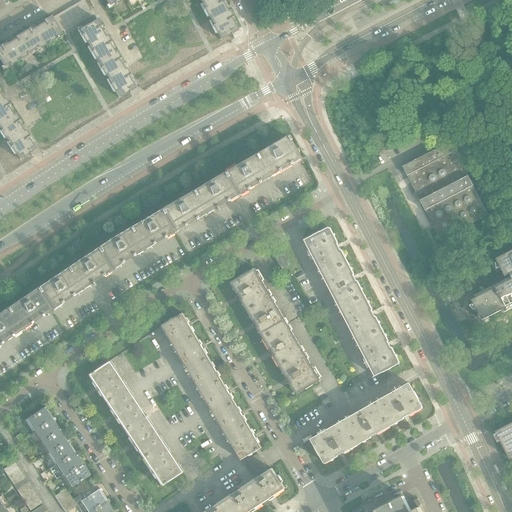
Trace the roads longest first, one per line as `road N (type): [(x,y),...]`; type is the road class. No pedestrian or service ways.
road 1 (tertiary): [(0,247),(291,80)]
road 2 (tertiary): [(269,44),(0,212)]
road 3 (residential): [(346,189),(463,419)]
road 4 (residential): [(189,280),(320,500)]
road 5 (residential): [(346,189),(189,280)]
road 6 (residential): [(189,280),(45,376)]
road 7 (tertiary): [(291,80),(441,0)]
road 8 (residential): [(320,500),(463,419)]
road 9 (residential): [(138,511),(45,376)]
road 10 (residential): [(291,80),(346,189)]
